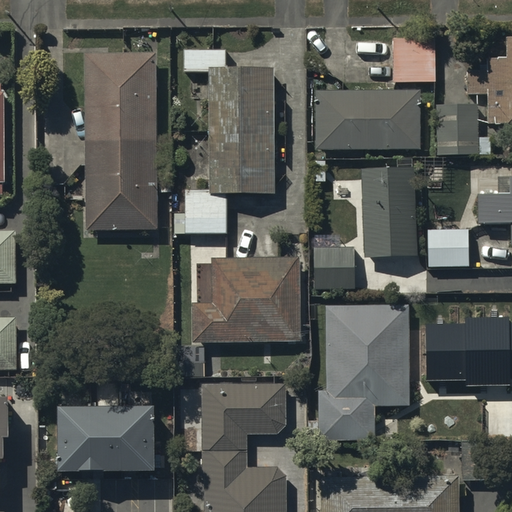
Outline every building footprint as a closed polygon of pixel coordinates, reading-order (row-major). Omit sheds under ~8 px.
[(436,41),(393,41),(393,86),(436,86),(436,41)] [(511,128),(511,42),(505,42),(505,63),(488,63),(488,74),(466,74),(466,97),(487,97),(487,129),(511,128)] [(226,53),(183,53),(183,75),(209,75),(209,193),(184,193),(184,237),(228,237),(228,198),(274,198),(274,73),(226,73),(226,53)] [(156,57),(85,58),(85,234),(157,233),(156,57)] [(419,94),(316,94),(316,153),(419,153),(419,94)] [(478,108),(437,108),(436,157),(490,158),(490,140),(478,140),(478,108)] [(415,172),(361,172),(361,261),(415,261),(415,172)] [(511,247),(511,181),(508,181),(508,196),(477,196),(477,228),(510,228),(510,247),(511,247)] [(0,287),(16,287),(16,234),(0,233),(0,287)] [(469,233),(427,233),(427,270),(470,270),(469,233)] [(339,238),(313,238),(313,295),(353,295),(353,250),(339,250),(339,238)] [(298,346),(298,260),(212,260),(212,306),(192,306),(192,345),(298,346)] [(407,409),(407,308),(325,307),(325,394),(316,394),(316,443),(376,443),(376,409),(407,409)] [(465,323),(426,324),(427,379),(467,378),(468,385),(509,384),(509,379),(511,378),(511,322),(509,323),(509,317),(465,318),(465,323)] [(0,373),(16,374),(16,321),(0,320),(0,373)] [(284,387),(201,387),(201,479),(205,479),(204,511),(286,511),(286,481),(278,471),(246,471),(246,439),(274,438),(285,428),(284,387)] [(11,405),(0,404),(0,502),(1,502),(1,465),(4,465),(4,443),(11,443),(11,405)] [(151,414),(60,414),(60,478),(151,478),(151,414)] [(458,511),(459,480),(319,480),(318,511),(458,511)]
